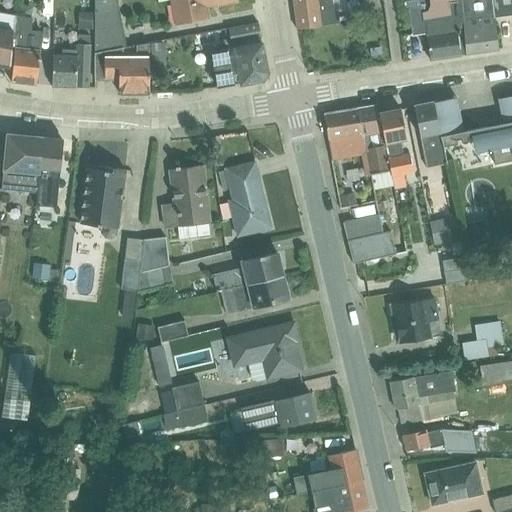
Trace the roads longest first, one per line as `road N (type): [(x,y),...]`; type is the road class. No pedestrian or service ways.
road 1 (tertiary): [(295,99),(391,511)]
road 2 (tertiary): [(295,99),(154,122),(76,122),(0,109)]
road 3 (residential): [(511,63),(295,99)]
